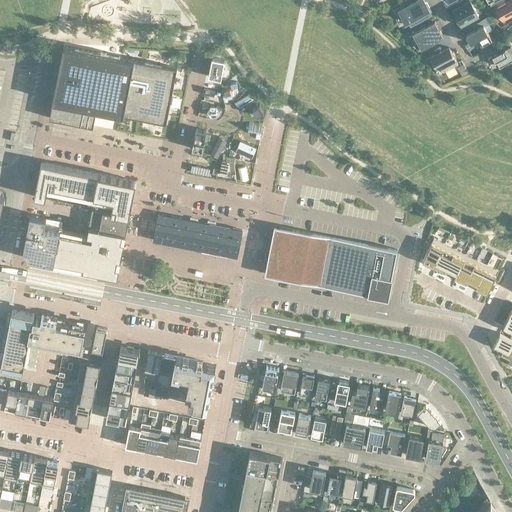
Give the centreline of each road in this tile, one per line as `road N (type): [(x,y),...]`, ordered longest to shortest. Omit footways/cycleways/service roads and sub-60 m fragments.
road 1 (residential): [(237,340),(420,378),(453,406),(474,444)]
road 2 (residential): [(262,206),(179,190),(136,159),(28,139)]
road 3 (residential): [(393,315),(404,237),(262,206)]
road 4 (residential): [(294,446),(425,472),(443,484)]
road 5 (residential): [(393,315),(246,289)]
road 6 (unclassified): [(118,317),(93,451)]
road 7 (residential): [(118,317),(237,340)]
road 8 (residential): [(0,295),(118,317)]
